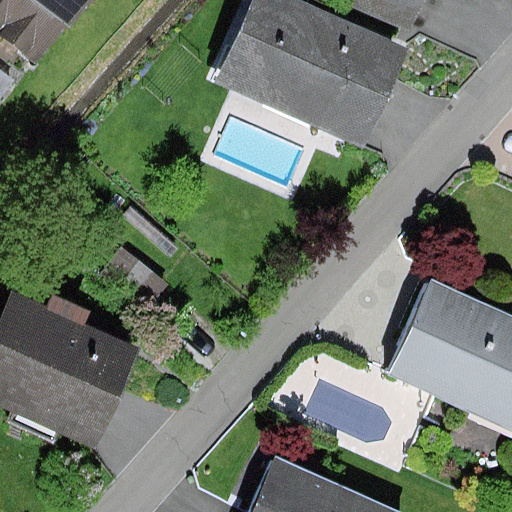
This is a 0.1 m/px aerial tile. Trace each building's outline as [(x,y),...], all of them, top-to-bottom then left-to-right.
[(88,0),(0,0),(0,39),(34,67),(88,0)] [(364,148),(407,51),(306,6),(308,0),(254,0),(217,83),(364,148)] [(412,31),(425,0),(338,0),(412,31)] [(0,74),(0,99),(12,85),(0,74)] [(120,247),(97,274),(144,313),(167,286),(120,247)] [(511,310),(438,277),(395,369),(511,422),(511,310)] [(46,307),(12,292),(0,319),(0,407),(95,449),(140,348),(84,324),(89,313),(51,297),(46,307)] [(409,511),(272,455),(248,511),(409,511)]
